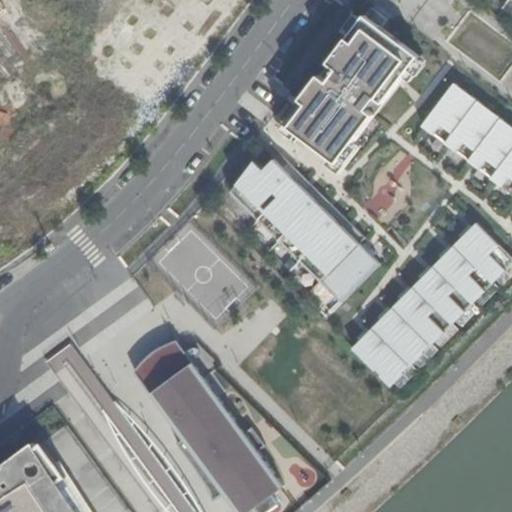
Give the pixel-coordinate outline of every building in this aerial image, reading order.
[(365,18),(286,123),(340,164),(420,59),(365,18)] [(511,126),(457,84),(424,127),(511,193),(511,126)] [(257,162),(232,192),(344,302),(383,264),(276,159),(268,170),(257,162)] [(511,258),(476,224),(353,348),(393,387),(511,265),(511,258)] [(154,351),(135,370),(183,437),(178,442),(216,500),(226,493),(239,511),(248,511),(255,508),(258,511),(268,511),(280,504),(273,494),(285,485),(260,451),(267,446),(254,428),(247,432),(178,339),(154,351)] [(0,511),(92,511),(69,476),(67,477),(43,442),(38,446),(35,442),(6,463),(8,466),(0,472),(0,511)]
